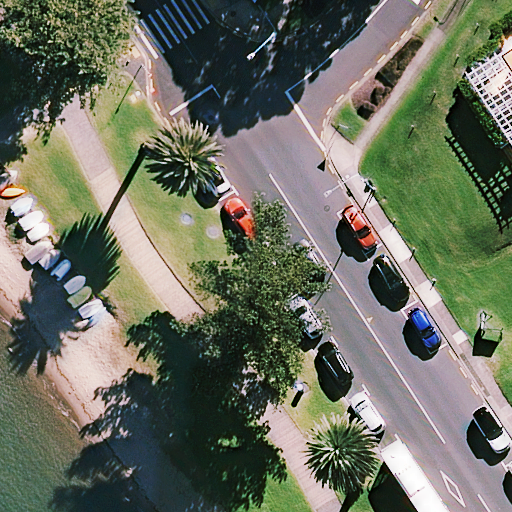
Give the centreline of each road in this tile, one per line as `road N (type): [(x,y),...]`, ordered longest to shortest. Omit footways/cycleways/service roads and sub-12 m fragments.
road 1 (tertiary): [(490,511),(239,124)]
road 2 (residential): [(239,124),(344,44),(383,0)]
road 3 (tertiary): [(239,124),(157,0)]
